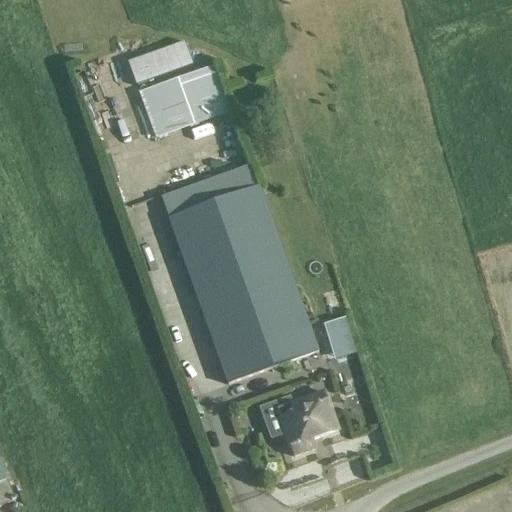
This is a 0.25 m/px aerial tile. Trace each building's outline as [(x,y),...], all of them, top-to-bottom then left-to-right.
[(216,67),(139,95),(156,141),(232,113),(216,67)] [(228,385),(318,353),(251,165),(161,198),(169,220),(228,385)] [(329,314),(333,313),(345,309),(338,290),(326,295),(323,295),(329,314)] [(334,362),(356,356),(345,320),(324,327),(334,362)] [(271,441),(286,436),(294,458),(316,450),(313,442),(339,433),(324,393),(293,405),(291,399),(260,410),(271,441)] [(0,507),(16,500),(7,481),(0,465),(0,507)]
